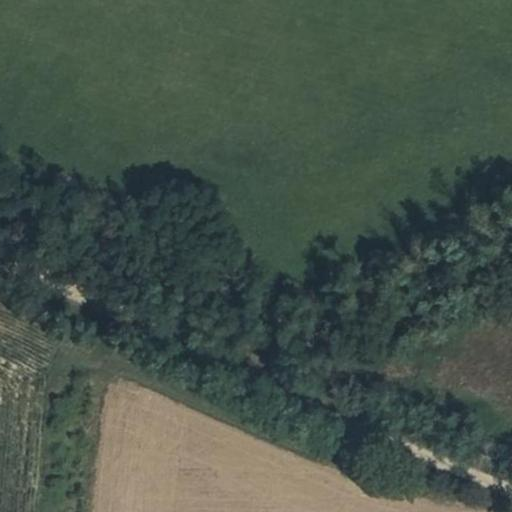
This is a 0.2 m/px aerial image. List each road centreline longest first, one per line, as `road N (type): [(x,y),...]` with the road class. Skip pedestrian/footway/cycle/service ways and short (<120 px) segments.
road 1 (track): [(0,282),(254,374),(511,494)]
road 2 (track): [(511,258),(287,347),(254,374)]
